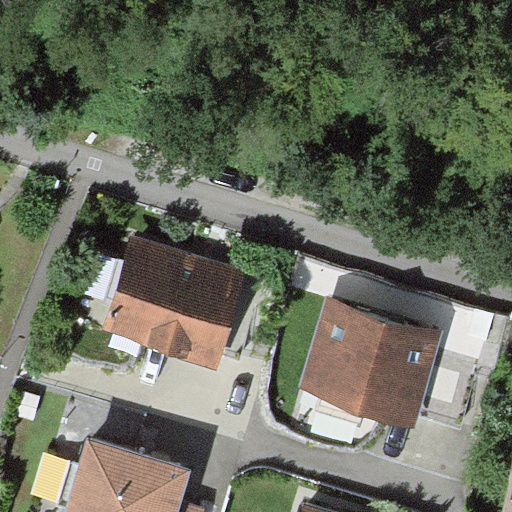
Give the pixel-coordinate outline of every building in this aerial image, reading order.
[(104,327),(216,362),(244,271),(208,260),(132,236),(104,327)] [(302,386),(415,419),(441,328),(397,316),(328,296),(302,386)] [(62,511),(202,511),(204,508),(178,500),(188,468),(163,460),(86,437),(62,511)] [(511,511),(511,459),(501,511),(511,511)] [(307,511),(340,511),(310,503),(307,511)]
